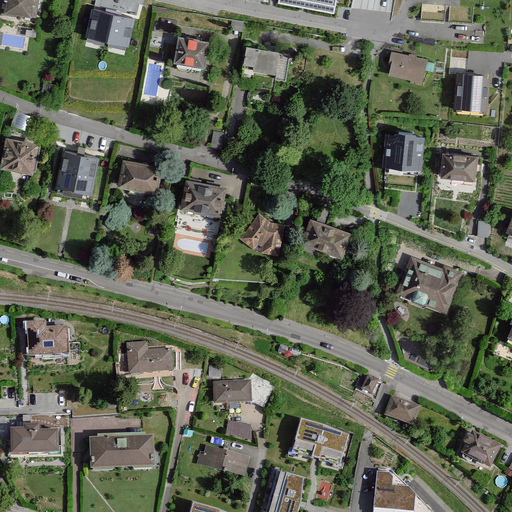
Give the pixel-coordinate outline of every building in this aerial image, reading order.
[(1,0),(0,12),(37,17),(39,0),(1,0)] [(336,0),(278,0),(278,4),(334,14),(336,0)] [(132,19),(94,10),(87,40),(125,49),(132,19)] [(202,68),(206,45),(179,40),(175,64),(202,68)] [(285,52),(245,46),(241,72),(281,78),(285,52)] [(423,83),(427,60),(392,53),(387,76),(423,83)] [(485,77),(458,75),(456,107),(482,110),(485,77)] [(421,160),(424,137),(398,134),(399,129),(384,128),(381,155),(421,160)] [(213,132),(213,146),(223,146),(223,132),(213,132)] [(8,136),(3,166),(36,172),(42,143),(8,136)] [(478,180),(481,156),(446,153),(444,177),(478,180)] [(66,154),(59,185),(90,192),(97,161),(66,154)] [(126,158),(122,184),(159,191),(164,165),(126,158)] [(229,184),(186,177),(181,210),(224,216),(229,184)] [(282,251),(288,220),(273,219),(260,209),(241,235),(257,247),(282,251)] [(313,218),(304,242),(344,256),(353,232),(313,218)] [(489,236),(489,221),(479,222),(479,236),(489,236)] [(410,256),(397,293),(448,312),(463,271),(445,264),(443,268),(410,256)] [(30,323),(33,357),(74,354),(72,327),(50,328),(49,321),(30,323)] [(128,343),(130,374),(173,370),(172,350),(148,352),(147,342),(128,343)] [(363,374),(356,388),(375,396),(381,383),(363,374)] [(213,383),(215,405),(254,402),(252,380),(213,383)] [(392,396),(385,416),(414,426),(420,406),(392,396)] [(352,435),(299,418),(289,449),(341,466),(352,435)] [(229,421),(226,436),(252,440),(254,425),(229,421)] [(12,429),(13,455),(62,453),(61,431),(42,431),(42,424),(24,424),(24,429),(12,429)] [(464,455),(493,468),(504,445),(475,431),(472,437),(469,435),(465,443),(469,445),(464,455)] [(92,439),(93,470),(157,467),(156,436),(92,439)] [(200,452),(196,465),(245,478),(250,458),(207,446),(205,453),(200,452)] [(297,511),(306,482),(274,472),(262,511),(297,511)] [(380,473),(376,511),(434,511),(420,497),(411,488),(397,474),(380,473)]
